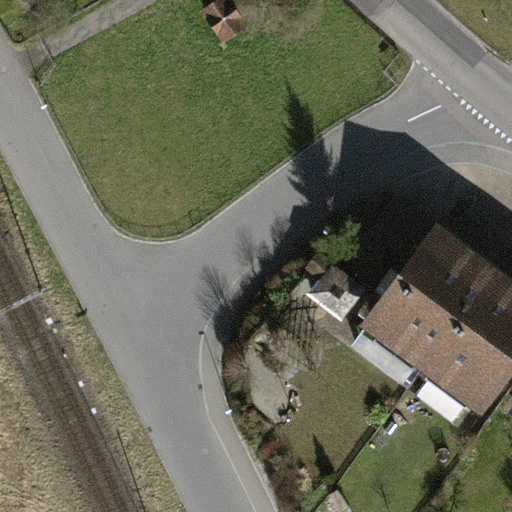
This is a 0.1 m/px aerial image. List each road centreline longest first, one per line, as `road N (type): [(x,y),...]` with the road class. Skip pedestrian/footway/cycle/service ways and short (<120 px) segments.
road 1 (residential): [(223,511),(139,325),(0,88)]
road 2 (tertiary): [(511,111),(393,0)]
